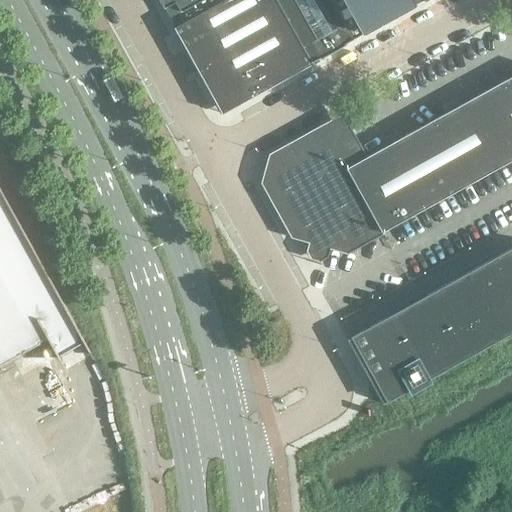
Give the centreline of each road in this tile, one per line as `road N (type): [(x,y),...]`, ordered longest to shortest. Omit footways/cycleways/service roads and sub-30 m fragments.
road 1 (primary): [(6,0),(134,254),(176,403)]
road 2 (primary): [(223,391),(174,237),(59,0)]
road 3 (unclassified): [(209,154),(494,0)]
road 4 (unclassified): [(318,359),(209,154)]
road 5 (unclassified): [(209,154),(121,0)]
road 6 (unclassified): [(233,442),(273,434),(320,406),(318,359)]
